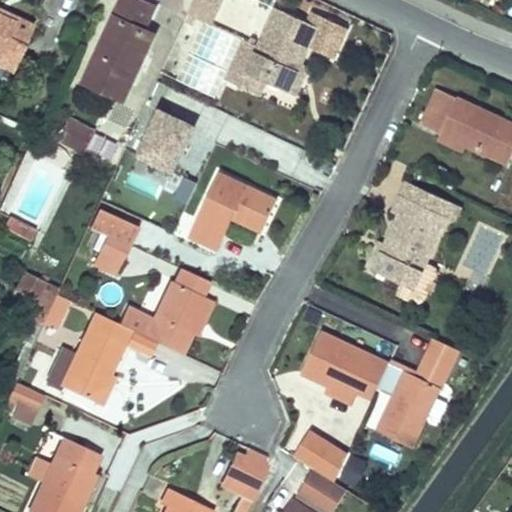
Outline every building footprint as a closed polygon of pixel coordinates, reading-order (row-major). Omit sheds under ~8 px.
[(143,0),(120,0),(83,80),(122,99),(153,33),(144,29),(154,5),(143,0)] [(192,0),(185,15),(209,26),(221,0),(192,0)] [(300,65),(309,47),(309,46),(318,27),(309,23),(277,7),(259,44),(243,37),(223,78),(239,85),(245,73),(264,82),(287,92),(300,65)] [(0,9),(0,14),(29,28),(30,24),(0,9)] [(314,13),(309,23),(318,27),(309,46),(309,47),(334,59),(349,29),(314,13)] [(0,57),(12,63),(29,28),(0,14),(0,57)] [(0,57),(0,61),(11,67),(12,63),(0,57)] [(300,65),(287,92),(295,97),(309,69),(300,65)] [(245,73),(239,85),(258,95),(264,82),(245,73)] [(453,108),(442,133),(467,145),(509,165),(511,157),(511,122),(458,97),(453,108)] [(423,124),(442,133),(453,108),(434,100),(423,124)] [(175,172),(197,125),(163,109),(141,155),(175,172)] [(65,145),(84,154),(92,140),(79,133),(75,139),(69,136),(65,145)] [(467,145),(442,133),(439,141),(465,153),(467,145)] [(218,251),(233,220),(256,231),(272,197),(218,172),(187,237),(218,251)] [(400,194),(425,206),(431,192),(406,180),(400,194)] [(385,243),(374,270),(403,284),(414,289),(426,262),(446,216),(455,220),(461,206),(431,192),(425,206),(400,194),(392,213),(398,216),(385,243)] [(272,197),(256,231),(262,233),(278,200),(272,197)] [(137,231),(94,211),(86,228),(106,237),(130,248),(137,231)] [(36,230),(8,217),(2,228),(30,242),(36,230)] [(130,248),(106,237),(100,252),(123,262),(130,248)] [(366,266),(374,270),(385,243),(378,240),(366,266)] [(123,262),(100,252),(93,266),(116,277),(123,262)] [(437,267),(426,262),(414,289),(403,284),(398,295),(418,305),(422,303),(425,299),(428,295),(439,273),(437,267)] [(49,285),(25,275),(17,294),(40,305),(36,314),(45,318),(56,294),(47,290),(49,285)] [(146,338),(154,342),(183,355),(193,334),(188,332),(204,297),(171,282),(153,321),(146,338)] [(71,301),(56,294),(45,318),(51,320),(47,329),(57,333),(71,301)] [(204,297),(188,332),(193,334),(198,336),(214,302),(204,297)] [(153,321),(127,309),(120,325),(131,330),(146,338),(153,321)] [(110,376),(124,346),(131,330),(120,325),(95,313),(75,355),(61,386),(97,404),(110,376)] [(146,338),(131,330),(124,346),(147,357),(154,342),(146,338)] [(300,374),(327,387),(355,400),(358,393),(372,400),(376,392),(391,399),(376,431),(412,449),(441,389),(320,332),(300,374)] [(48,380),(61,386),(75,355),(62,349),(48,380)] [(110,376),(97,404),(103,407),(116,379),(110,376)] [(42,395),(18,384),(17,385),(16,385),(15,385),(14,385),(13,388),(8,399),(35,411),(42,395)] [(355,400),(327,387),(324,395),(351,408),(355,400)] [(80,511),(86,500),(77,495),(88,470),(96,452),(65,438),(29,511),(80,511)] [(264,455),(260,453),(250,474),(260,479),(267,463),(264,455)] [(88,470),(77,495),(86,500),(97,475),(88,470)] [(161,511),(210,511),(212,509),(167,488),(159,505),(164,507),(161,511)] [(273,511),(305,511),(289,500),(279,511),(276,509),(273,511)]
